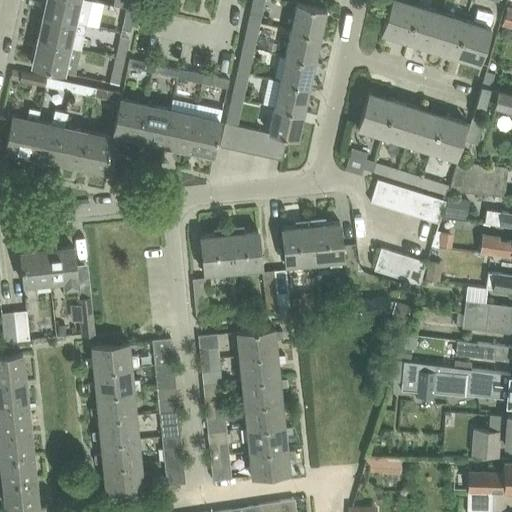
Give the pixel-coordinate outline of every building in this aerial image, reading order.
[(85,24),(89,8),(90,0),(46,0),(43,14),(85,24)] [(136,0),(126,0),(125,7),(135,9),(136,0)] [(252,0),(248,18),(258,21),(262,0),(252,0)] [(391,0),(381,32),(405,39),(417,4),(405,0),(391,0)] [(325,8),(306,4),(297,2),(291,28),(320,34),(325,8)] [(405,39),(430,47),(441,11),(417,4),(405,39)] [(501,23),(511,25),(511,6),(506,5),(501,23)] [(120,32),(129,34),(135,9),(125,7),(120,32)] [(430,47),(454,54),(465,19),(441,11),(430,47)] [(43,14),(37,39),(79,48),(80,47),(85,24),(43,14)] [(243,44),(253,46),(258,21),(248,18),(243,44)] [(465,19),(454,54),(479,62),(490,26),(465,19)] [(286,54),(314,60),(320,34),(291,28),(286,54)] [(501,30),(500,34),(502,37),(506,38),(509,36),(510,32),(508,29),(505,28),(501,30)] [(124,57),(129,34),(120,32),(115,55),(124,57)] [(32,64),(51,68),(75,74),(80,48),(79,48),(37,39),(32,64)] [(237,70),(247,72),(253,46),(243,44),(237,70)] [(309,85),(314,60),(286,54),(280,79),(309,85)] [(119,82),(124,57),(115,55),(109,80),(119,82)] [(130,56),(128,65),(148,69),(150,60),(130,56)] [(178,75),(180,67),(159,62),(157,71),(178,75)] [(199,71),(180,67),(178,75),(197,79),(199,71)] [(20,79),(39,83),(40,83),(42,75),(21,70),(20,79)] [(247,72),(237,70),(232,95),(242,98),(247,72)] [(206,81),(227,85),(229,77),(208,73),(206,81)] [(50,86),(70,90),(72,81),(52,77),(50,86)] [(275,105),(303,111),(309,85),(280,79),(275,105)] [(72,81),(70,90),(90,94),(92,86),(72,81)] [(481,85),(475,105),(485,108),(491,88),(481,85)] [(119,101),(120,97),(121,92),(101,88),(99,96),(119,101)] [(511,93),(497,90),(493,104),(496,104),(495,107),(511,111),(511,93)] [(357,126),(376,132),(382,134),(393,98),(368,91),(357,126)] [(226,122),(236,124),(242,98),(232,95),(226,122)] [(120,97),(119,101),(117,112),(112,132),(138,137),(146,103),(120,97)] [(382,134),(406,141),(417,106),(393,98),(382,134)] [(146,103),(138,137),(163,143),(171,108),(146,103)] [(274,133),(286,135),(297,138),(303,111),(275,105),(269,131),(274,133)] [(5,148),(30,154),(39,109),(29,106),(26,117),(12,114),(5,148)] [(430,149),(441,113),(417,106),(406,141),(430,149)] [(55,159),(62,125),(61,125),(64,110),(54,107),(50,122),(37,120),(40,109),(39,109),(30,154),(55,159)] [(163,143),(188,148),(195,113),(171,108),(163,143)] [(188,148),(212,153),(220,119),(195,113),(188,148)] [(455,156),(460,140),(466,121),(441,113),(430,149),(455,156)] [(482,119),(472,116),(462,146),(467,147),(469,140),(474,142),(482,119)] [(219,145),(232,148),(237,124),(236,124),(226,122),(224,122),(219,145)] [(237,124),(232,148),(244,151),(249,127),(237,124)] [(80,165),(87,130),(62,125),(55,159),(80,165)] [(249,127),(244,151),(257,153),(262,130),(249,127)] [(112,136),(92,132),(87,130),(80,165),(104,170),(112,136)] [(269,156),(274,133),(269,131),(262,130),(257,153),(269,156)] [(274,133),(269,156),(281,159),(286,135),(274,133)] [(363,167),(371,169),(374,161),(365,158),(367,152),(351,148),(345,168),(361,173),(363,167)] [(371,169),(395,177),(398,168),(374,161),(371,169)] [(456,161),(450,188),(503,194),(506,167),(456,161)] [(419,184),(421,176),(398,168),(395,177),(419,184)] [(421,176),(419,184),(444,192),(446,184),(421,176)] [(370,200),(382,204),(390,182),(377,178),(370,200)] [(382,204),(394,208),(400,185),(390,182),(382,204)] [(394,208),(404,211),(411,188),(400,185),(394,208)] [(415,215),(423,192),(411,188),(404,211),(415,215)] [(415,215),(427,218),(434,196),(423,192),(415,215)] [(434,196),(427,218),(438,222),(446,199),(434,196)] [(470,201),(447,198),(445,216),(468,219),(470,201)] [(483,221),(511,225),(511,210),(502,209),(502,210),(485,208),(483,221)] [(310,223),(314,261),(343,258),(339,220),(310,223)] [(314,261),(310,223),(281,226),(285,264),(314,261)] [(433,245),(433,246),(458,249),(458,248),(460,230),(438,227),(433,245)] [(257,228),(229,231),(232,269),(261,266),(257,228)] [(204,272),(224,270),(232,269),(229,231),(200,234),(204,272)] [(511,239),(499,237),(499,235),(482,232),(480,251),(511,255),(511,239)] [(373,269),(418,282),(426,260),(380,244),(373,269)] [(64,279),(65,294),(78,292),(73,245),(47,248),(50,280),(64,279)] [(433,246),(431,258),(431,259),(473,264),(474,251),(458,248),(458,249),(433,246)] [(36,281),(50,280),(47,248),(20,250),(24,298),(37,296),(36,281)] [(274,269),(278,306),(289,305),(286,267),(274,269)] [(266,307),(278,306),(274,269),(262,270),(266,307)] [(511,290),(511,273),(488,270),(485,287),(511,290)] [(208,313),(208,312),(205,276),(192,277),(196,314),(208,313)] [(316,291),(299,293),(300,303),(317,302),(316,291)] [(94,332),(91,295),(78,296),(82,333),(94,332)] [(387,296),(362,298),(363,313),(389,311),(387,296)] [(511,303),(465,298),(463,313),(487,314),(511,317),(511,303)] [(14,310),(17,339),(29,338),(26,308),(14,310)] [(4,341),(17,339),(14,310),(1,311),(4,341)] [(511,317),(487,314),(463,313),(461,324),(511,330),(511,317)] [(236,330),(239,355),(276,351),(275,338),(283,337),(282,330),(274,331),(274,326),(236,330)] [(511,344),(456,338),(455,352),(467,353),(511,358),(511,344)] [(94,370),(131,366),(131,364),(140,363),(139,353),(130,353),(129,341),(91,345),(92,358),(85,359),(86,366),(93,365),(94,370)] [(211,369),(208,346),(199,347),(201,370),(211,369)] [(220,368),(218,346),(208,346),(211,369),(220,368)] [(399,346),(398,358),(410,359),(411,348),(399,346)] [(155,375),(165,374),(163,351),(153,352),(155,375)] [(163,352),(165,374),(174,373),(172,351),(163,352)] [(276,351),(239,355),(242,379),(279,375),(278,362),(285,361),(284,354),(277,355),(276,351)] [(0,380),(25,378),(22,352),(0,353),(0,380)] [(403,358),(400,388),(415,389),(415,394),(433,396),(434,389),(463,393),(463,394),(465,394),(465,384),(474,384),(486,385),(485,394),(505,395),(505,396),(507,396),(506,401),(511,401),(511,373),(509,374),(509,371),(403,358)] [(95,389),(96,394),(133,390),(133,388),(140,388),(139,376),(132,377),(131,366),(94,370),(95,382),(87,382),(88,390),(95,389)] [(279,375),(242,379),(244,402),(281,399),(280,386),(288,385),(287,378),(279,379),(279,375)] [(0,405),(27,402),(25,378),(0,380),(0,405)] [(98,413),(98,417),(136,413),(133,390),(96,394),(97,406),(89,406),(90,414),(98,413)] [(213,394),(216,417),(225,416),(223,393),(213,394)] [(213,394),(204,395),(206,418),(216,417),(213,394)] [(470,410),(471,397),(446,395),(445,408),(470,410)] [(160,422),(169,421),(167,398),(158,399),(160,422)] [(177,398),(167,398),(169,421),(179,420),(177,398)] [(244,402),(247,427),(284,423),(283,410),(290,409),(289,402),(282,402),(281,399),(244,402)] [(0,431),(30,428),(27,402),(0,405),(0,431)] [(100,437),(101,441),(138,438),(136,413),(98,417),(99,429),(92,430),(93,438),(100,437)] [(505,443),(511,443),(511,414),(507,414),(506,431),(499,430),(499,429),(473,428),(471,453),(497,455),(498,442),(505,442),(505,443)] [(247,427),(249,450),(287,447),(285,434),(293,433),(292,426),(284,426),(284,423),(247,427)] [(30,428),(0,431),(0,448),(1,454),(0,454),(0,455),(32,453),(30,428)] [(103,461),(103,465),(141,462),(138,438),(101,441),(102,454),(94,454),(95,462),(103,461)] [(227,441),(218,442),(220,465),(230,464),(227,441)] [(232,442),(233,452),(243,451),(242,441),(232,442)] [(218,442),(209,443),(211,466),(220,465),(218,442)] [(172,446),(174,470),(184,469),(181,445),(172,446)] [(165,471),(174,470),(172,446),(162,447),(165,471)] [(287,447),(249,450),(252,475),(289,471),(288,458),(295,457),(294,449),(287,450),(287,447)] [(0,467),(2,467),(3,481),(35,478),(32,453),(0,455),(0,467)] [(384,458),(368,457),(367,471),(383,471),(384,458)] [(511,489),(511,461),(503,461),(503,471),(467,470),(465,511),(491,511),(492,489),(511,489)] [(143,486),(143,484),(141,462),(103,465),(104,477),(97,478),(97,486),(105,485),(105,489),(143,486)] [(154,483),(166,482),(165,474),(154,475),(154,483)] [(37,503),(35,478),(3,481),(6,506),(37,503)] [(257,503),(258,511),(282,509),(282,511),(296,511),(294,497),(257,503)]
